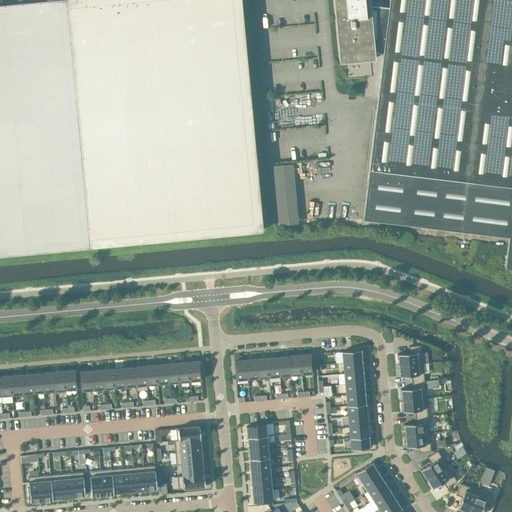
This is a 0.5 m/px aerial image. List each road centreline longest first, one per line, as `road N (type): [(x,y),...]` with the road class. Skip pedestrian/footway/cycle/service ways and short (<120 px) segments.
road 1 (residential): [(216,342),(344,330),(375,337),(390,449),(429,511)]
road 2 (unclassified): [(262,293),(357,288),(511,343)]
road 3 (unclassified): [(0,318),(162,303)]
road 4 (residential): [(230,501),(216,342)]
